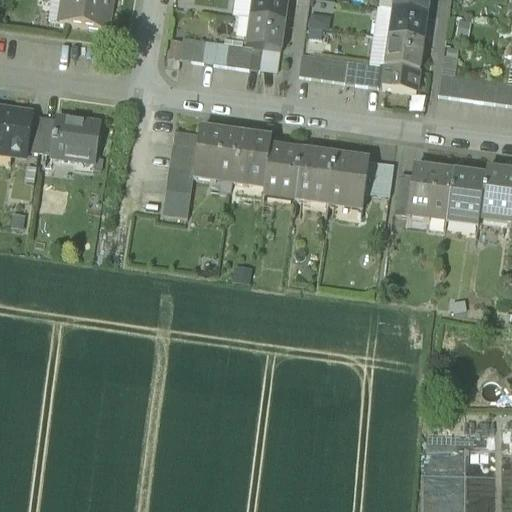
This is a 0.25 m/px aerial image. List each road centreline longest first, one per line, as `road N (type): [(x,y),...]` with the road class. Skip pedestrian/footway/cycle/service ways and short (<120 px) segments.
road 1 (residential): [(142,93),(511,147)]
road 2 (residential): [(142,93),(0,71)]
